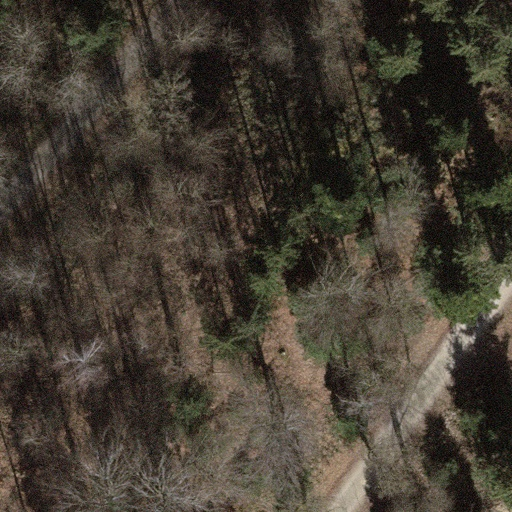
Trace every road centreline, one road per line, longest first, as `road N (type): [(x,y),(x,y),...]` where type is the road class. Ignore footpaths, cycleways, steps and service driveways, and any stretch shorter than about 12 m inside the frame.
road 1 (track): [(336,511),(511,258)]
road 2 (track): [(0,195),(170,0)]
